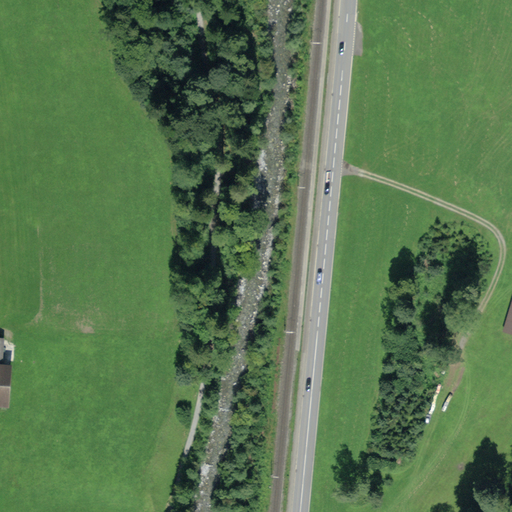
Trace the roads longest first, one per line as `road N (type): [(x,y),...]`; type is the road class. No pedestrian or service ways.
road 1 (track): [(176,511),(234,252),(233,149),(197,0)]
road 2 (secondary): [(348,0),(300,511)]
road 3 (track): [(457,353),(500,265),(497,234),(425,196),(332,166)]
